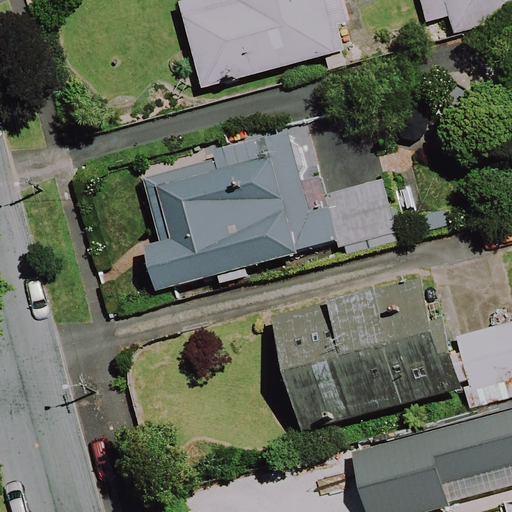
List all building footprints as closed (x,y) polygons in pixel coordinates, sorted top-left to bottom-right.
[(214,0),(177,11),(202,95),(361,48),(346,0),(214,0)] [(511,23),(511,0),(420,0),(428,28),(450,22),(455,39),(511,23)] [(511,114),(501,117),(511,159),(511,114)] [(318,220),(296,139),(145,180),(164,249),(149,253),(161,299),(347,249),(338,215),(318,220)] [(460,400),(449,347),(437,293),(279,329),(303,435),(460,400)] [(511,332),(449,347),(460,400),(464,417),(511,406),(511,332)] [(511,420),(349,462),(361,511),(456,511),(511,498),(511,420)]
